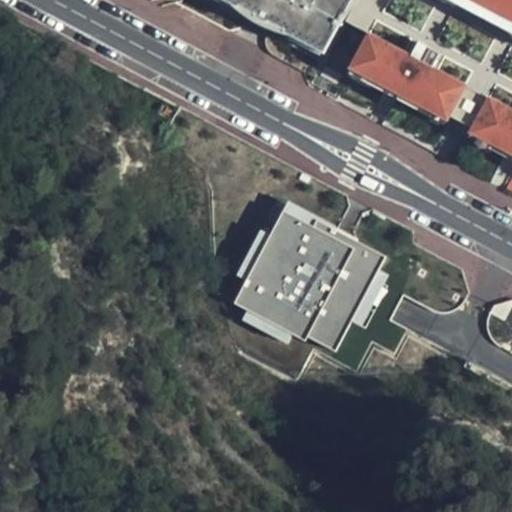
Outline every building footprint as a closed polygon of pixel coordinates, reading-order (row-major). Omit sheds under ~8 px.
[(156,0),(151,1),(161,7),(183,1),(183,0),(206,0),(327,64),(348,23),(343,20),(325,55),(284,33),(285,30),(270,22),(269,24),(256,17),(257,15),(241,7),(240,9),(223,0),(156,0)] [(284,33),(325,55),(343,20),(353,0),(223,0),(240,9),(241,7),(257,15),(256,17),(269,24),(270,22),(285,30),(284,33)] [(511,0),(353,0),(343,20),(348,23),(371,35),(352,69),(389,89),(390,86),(401,92),(400,95),(449,121),(451,117),(474,130),(472,134),(509,154),(510,151),(511,151),(511,0)] [(328,67),(323,76),(338,85),(343,75),(328,67)] [(380,268),(386,257),(280,199),(239,275),(247,280),(234,303),(247,310),(242,319),(290,345),(297,333),(307,338),(310,333),(339,349),(356,317),(363,321),(389,274),(380,268)]
